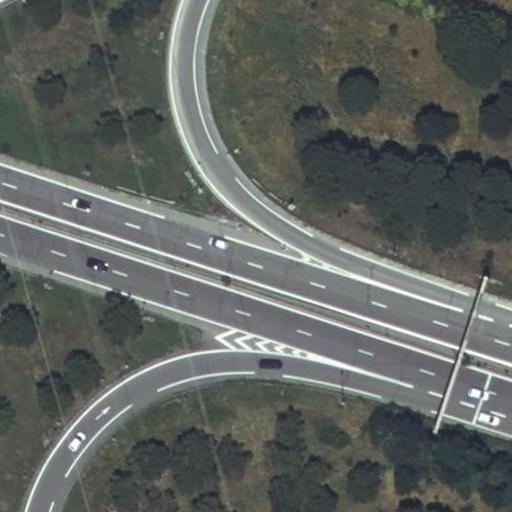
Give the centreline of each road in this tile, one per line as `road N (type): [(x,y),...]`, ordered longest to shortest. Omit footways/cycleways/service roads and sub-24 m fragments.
road 1 (motorway): [(511,342),(0,181)]
road 2 (motorway): [(511,321),(343,259),(249,205),(201,146),(188,113),(183,73),(194,0)]
road 3 (motorway): [(40,511),(63,459),(94,418),(141,385),(189,367),(291,367),(376,388),(454,391)]
road 4 (motorway): [(0,235),(405,365),(454,391)]
